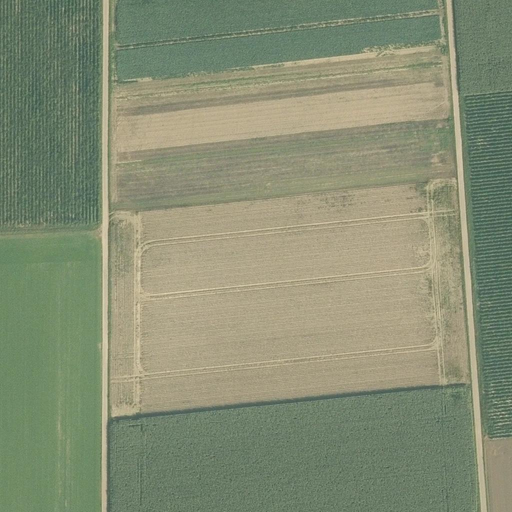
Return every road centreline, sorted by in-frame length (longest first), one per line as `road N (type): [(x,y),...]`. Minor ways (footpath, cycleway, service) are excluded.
road 1 (track): [(447,0),(483,511)]
road 2 (track): [(105,0),(104,511)]
